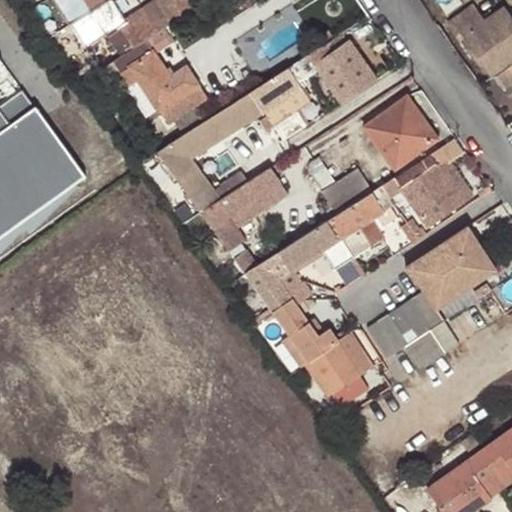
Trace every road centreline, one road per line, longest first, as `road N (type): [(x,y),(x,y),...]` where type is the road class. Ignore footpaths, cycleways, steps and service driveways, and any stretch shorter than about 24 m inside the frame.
road 1 (unclassified): [(392,0),(511,178)]
road 2 (unknown): [(435,64),(311,133),(324,186)]
road 3 (unknown): [(368,289),(511,187)]
